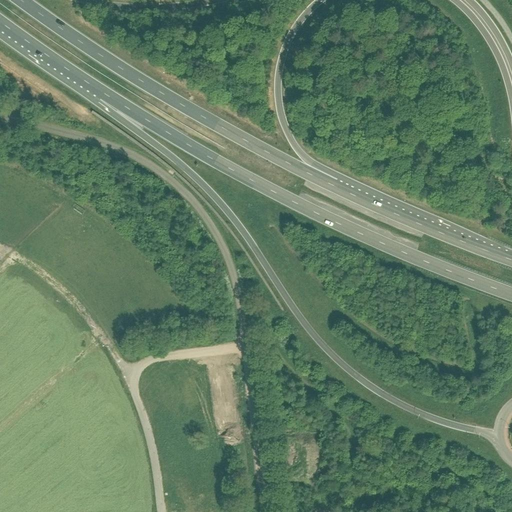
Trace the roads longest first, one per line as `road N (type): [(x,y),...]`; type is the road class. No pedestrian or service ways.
road 1 (primary): [(102,93),(208,189),(341,363),(415,411),(498,440)]
road 2 (primary): [(102,93),(285,198),(511,294)]
road 3 (unclassified): [(0,116),(113,146),(174,183),(225,253),(244,345)]
road 4 (primary): [(334,186),(171,99),(21,0)]
road 5 (primary): [(334,186),(291,141),(277,93),(284,48),(322,0)]
road 6 (primary): [(511,260),(334,186)]
road 7 (unclassified): [(244,345),(263,511)]
road 8 (residential): [(128,372),(162,511)]
road 9 (primary): [(219,0),(140,9),(78,0)]
road 10 (residential): [(0,429),(102,336)]
road 11 (primary): [(0,22),(102,93)]
road 12 (residential): [(128,372),(151,358),(244,345)]
